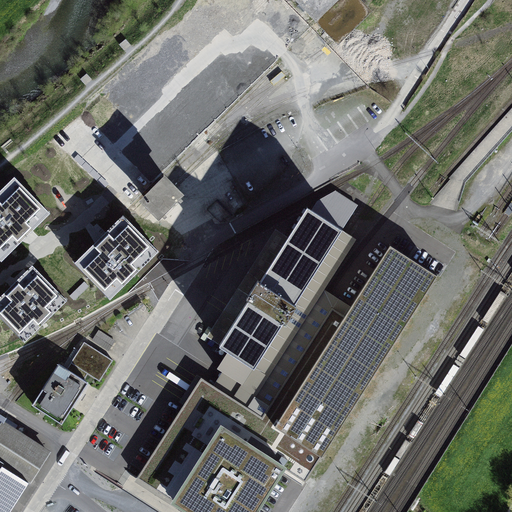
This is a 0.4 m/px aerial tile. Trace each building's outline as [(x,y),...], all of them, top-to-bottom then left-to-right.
[(293,0),(338,46),(372,13),(359,0),(293,0)] [(369,111),(363,101),(310,138),(317,148),(369,111)] [(184,197),(164,178),(140,204),(159,223),(184,197)] [(0,247),(12,235),(17,241),(24,234),(30,228),(25,223),(40,209),(19,188),(2,205),(0,203),(0,247)] [(317,202),(312,211),(342,230),(357,205),(335,191),(317,202)] [(248,305),(220,350),(253,372),(282,328),(284,330),(296,310),(294,309),(343,231),(342,230),(312,211),(308,209),(260,286),(257,285),(246,303),(248,305)] [(148,247),(128,226),(114,240),(108,235),(102,242),(95,248),(100,253),(84,270),(105,290),(116,279),(122,284),(136,270),(131,264),(148,247)] [(346,317),(274,429),(321,459),(322,459),(438,278),(390,248),(346,317)] [(12,302),(0,313),(19,333),(33,319),(38,325),(50,313),(45,308),(57,296),(37,276),(23,289),(19,284),(15,288),(6,297),(12,302)] [(137,479),(172,502),(220,427),(287,470),(286,471),(305,483),(321,459),(274,429),(346,317),(332,308),(262,416),(201,379),(184,406),(137,479)] [(115,341),(99,330),(92,340),(109,352),(115,341)] [(59,364),(32,407),(62,426),(89,384),(84,381),(88,375),(100,382),(113,361),(85,342),(67,370),(59,364)] [(52,453),(3,422),(0,426),(0,511),(11,511),(29,484),(31,485),(52,453)] [(172,502),(170,506),(179,511),(259,511),(284,475),(286,471),(287,470),(220,427),(172,502)]
